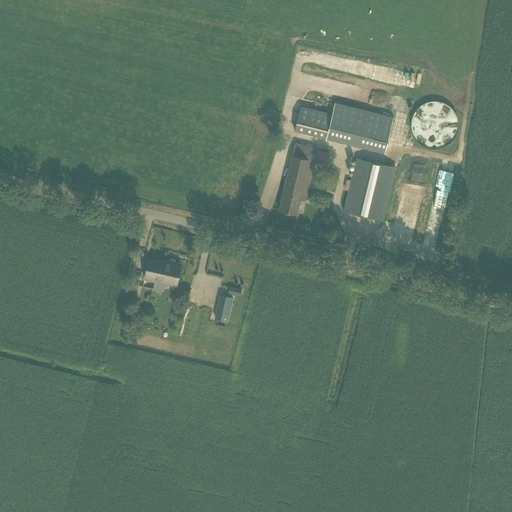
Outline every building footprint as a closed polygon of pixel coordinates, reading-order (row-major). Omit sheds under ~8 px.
[(461,137),(445,97),(409,111),(422,145),(434,140),(437,147),(461,137)] [(332,114),(300,106),(294,130),(384,153),(393,117),(335,102),(332,114)] [(296,214),(299,204),(300,199),(305,201),(318,149),(295,144),(279,209),(296,214)] [(356,159),(346,201),(344,211),(383,220),(395,168),(356,159)] [(148,258),(144,278),(154,280),(154,281),(155,281),(161,282),(161,279),(176,283),(181,264),(170,262),(170,263),(148,258)] [(230,287),(228,293),(240,296),(241,290),(230,287)] [(217,310),(216,318),(228,320),(230,313),(217,310)] [(184,354),(173,396),(213,406),(224,364),(184,354)] [(209,511),(283,511),(299,429),(298,429),(300,416),(268,410),(271,396),(225,387),(210,466),(218,467),(209,511)] [(290,397),(289,402),(305,406),(307,402),(290,397)] [(173,415),(164,454),(191,460),(199,421),(173,415)]
